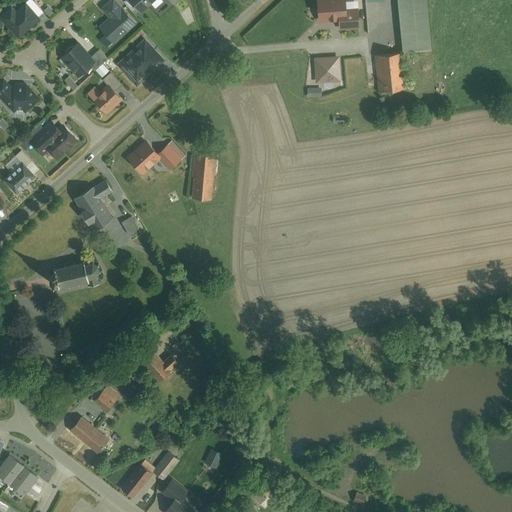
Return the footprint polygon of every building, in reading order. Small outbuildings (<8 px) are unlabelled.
[(41,18),(40,16),(45,11),(34,0),(31,0),(6,23),(19,38),(41,18)] [(101,25),(113,39),(135,20),(118,0),(107,0),(100,6),(110,18),(101,25)] [(131,0),(141,10),(151,0),(131,0)] [(335,17),(336,26),(358,23),(355,0),(317,0),(320,19),(335,17)] [(425,0),(399,0),(406,52),(432,48),(425,0)] [(78,39),(60,56),(78,74),(94,60),(98,65),(108,56),(100,47),(92,54),(78,39)] [(119,66),(137,83),(162,58),(145,41),(119,66)] [(403,53),(373,54),(375,88),(405,87),(403,53)] [(339,55),(315,56),(316,80),(340,79),(339,55)] [(93,97),(105,111),(123,96),(117,90),(123,85),(111,72),(103,79),(107,84),(93,97)] [(4,76),(0,79),(0,95),(13,110),(19,104),(24,110),(40,95),(26,80),(25,81),(13,82),(4,76)] [(54,118),(30,141),(42,153),(50,144),(58,153),(77,135),(65,123),(62,126),(54,118)] [(149,138),(126,156),(138,170),(159,153),(169,166),(180,157),(167,141),(157,149),(149,138)] [(3,177),(15,190),(35,171),(27,162),(31,159),(21,149),(14,155),(20,162),(3,177)] [(213,151),(190,149),(187,195),(210,197),(213,151)] [(100,177),(71,196),(93,231),(110,220),(98,202),(111,194),(100,177)] [(132,217),(123,222),(130,235),(139,230),(132,217)] [(106,265),(55,264),(55,289),(105,290),(106,265)] [(145,347),(135,358),(155,378),(174,359),(165,351),(157,359),(145,347)] [(103,391),(96,401),(109,410),(116,400),(103,391)] [(81,413),(70,427),(97,450),(108,436),(81,413)] [(206,461),(215,467),(223,453),(213,448),(206,461)] [(175,461),(167,454),(153,471),(161,478),(175,461)] [(39,476),(9,455),(0,467),(0,478),(24,496),(39,476)] [(149,473),(140,465),(121,489),(130,496),(149,473)] [(173,494),(165,506),(173,511),(187,511),(192,505),(178,494),(184,486),(170,476),(162,486),(173,494)] [(258,479),(250,488),(263,500),(271,490),(258,479)]
